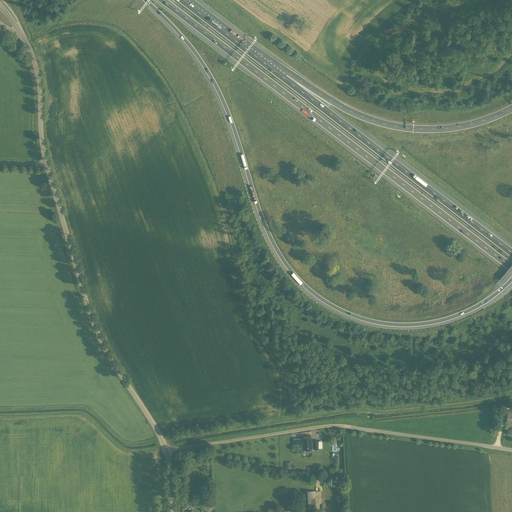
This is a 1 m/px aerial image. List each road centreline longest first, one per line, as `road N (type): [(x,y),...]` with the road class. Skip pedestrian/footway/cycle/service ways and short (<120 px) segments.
road 1 (motorway): [(144,0),(210,76),(273,245),(317,296),(361,318),(421,324),(478,305),(511,278)]
road 2 (unclassified): [(166,451),(87,307),(42,150),(38,77),(20,33)]
road 3 (motorway): [(162,0),(511,268)]
road 4 (unclassified): [(166,451),(328,426),(511,450)]
road 5 (motorway): [(511,253),(283,78)]
road 6 (motorway): [(511,108),(462,126),(414,129),(358,114),(283,78)]
road 7 (motorway): [(283,78),(181,0)]
